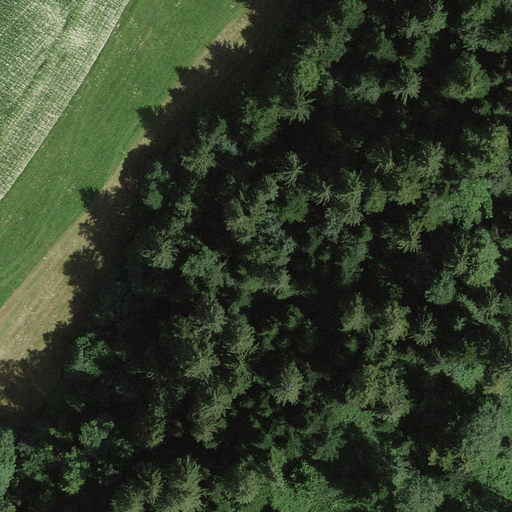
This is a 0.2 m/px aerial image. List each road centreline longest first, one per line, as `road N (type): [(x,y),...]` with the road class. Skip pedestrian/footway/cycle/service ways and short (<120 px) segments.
road 1 (track): [(456,16),(179,395),(121,511)]
road 2 (track): [(462,0),(456,16),(473,229),(419,397),(409,511)]
